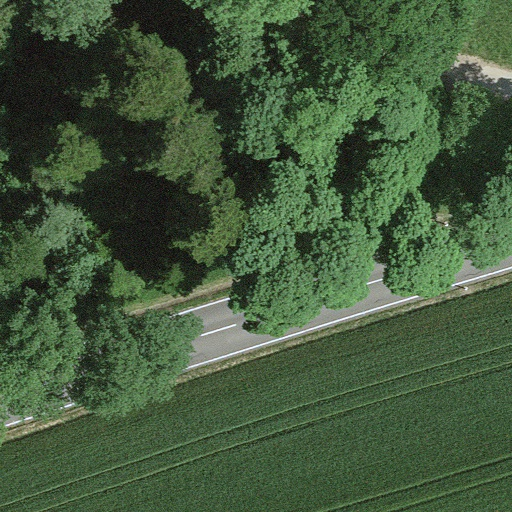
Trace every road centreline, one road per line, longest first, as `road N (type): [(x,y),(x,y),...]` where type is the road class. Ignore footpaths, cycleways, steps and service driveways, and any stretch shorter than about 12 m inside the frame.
road 1 (primary): [(511,243),(0,401)]
road 2 (track): [(511,87),(361,49),(309,0)]
